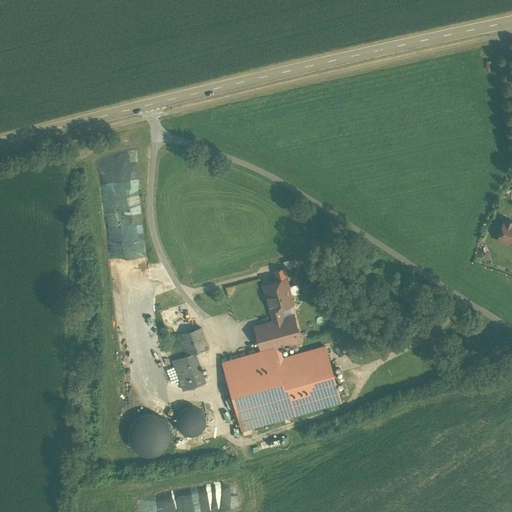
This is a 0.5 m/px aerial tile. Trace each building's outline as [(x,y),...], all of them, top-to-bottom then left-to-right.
[(511,222),(504,220),(496,244),(511,249),(511,222)] [(254,328),(260,352),(272,349),(300,342),(293,317),(287,319),(278,286),(290,283),(286,270),(277,272),(280,282),(261,287),(271,324),(254,328)] [(194,329),(185,305),(172,309),(190,356),(174,362),(185,391),(205,383),(195,355),(210,350),(202,327),(194,329)] [(339,405),(323,350),(276,363),(272,349),(260,352),(222,363),(242,432),(339,405)] [(193,408),(191,408),(186,407),(182,409),(178,412),(175,417),(174,422),(176,427),(179,431),(183,434),(187,435),(193,434),(197,431),(200,428),(202,423),(202,419),(200,415),(197,411),(193,408)] [(149,414),(144,414),(138,416),(133,420),(129,425),(128,431),(128,438),(131,444),(136,449),(142,452),(148,453),(153,452),(159,449),(163,445),(166,439),(166,431),(164,425),(161,420),(155,416),(149,414)]
